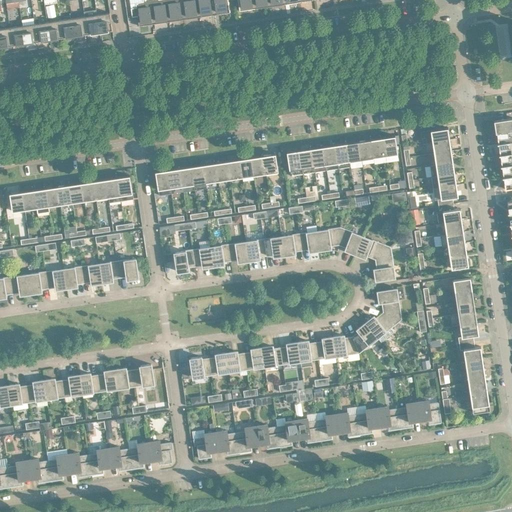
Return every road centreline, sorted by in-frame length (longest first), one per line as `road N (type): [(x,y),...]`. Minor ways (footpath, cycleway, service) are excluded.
road 1 (residential): [(158,288),(331,262),(359,287),(340,317),(167,345)]
road 2 (tertiary): [(135,142),(464,93)]
road 3 (residential): [(123,60),(451,13)]
road 4 (residential): [(184,471),(511,424)]
road 5 (tertiary): [(511,406),(464,93)]
road 6 (residential): [(0,498),(184,471)]
road 7 (residential): [(167,345),(0,367)]
road 8 (residential): [(0,312),(158,288)]
road 9 (residential): [(158,288),(135,142)]
road 10 (tertiary): [(0,162),(135,142)]
road 11 (residential): [(184,471),(167,345)]
road 12 (residential): [(0,80),(123,60)]
